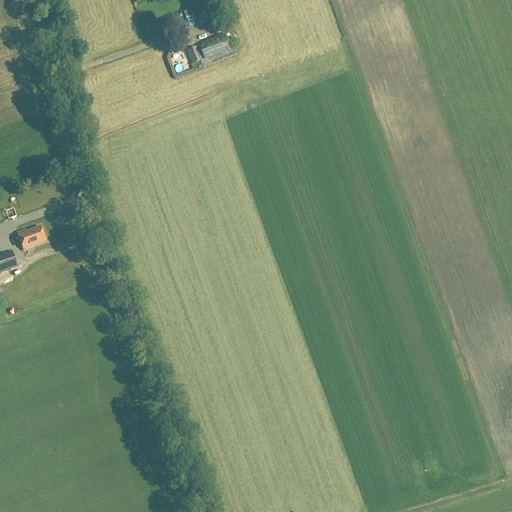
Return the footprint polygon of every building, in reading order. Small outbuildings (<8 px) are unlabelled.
[(185,0),(189,11),(185,12),(187,20),(192,18),(192,19),(196,18),(198,23),(214,18),(207,0),(185,0)] [(222,18),(216,20),(218,25),(220,24),(221,27),(229,24),(228,22),(226,23),(226,22),(224,22),(222,18)] [(203,60),(201,61),(195,48),(187,52),(192,65),(199,62),(202,69),(237,56),(234,48),(228,49),(224,37),(198,47),(203,60)] [(25,233),(24,231),(17,234),(23,251),(31,249),(30,247),(45,242),(39,228),(25,233)] [(72,231),(64,235),(70,245),(77,241),(72,231)] [(11,252),(0,256),(0,274),(16,269),(11,252)]
